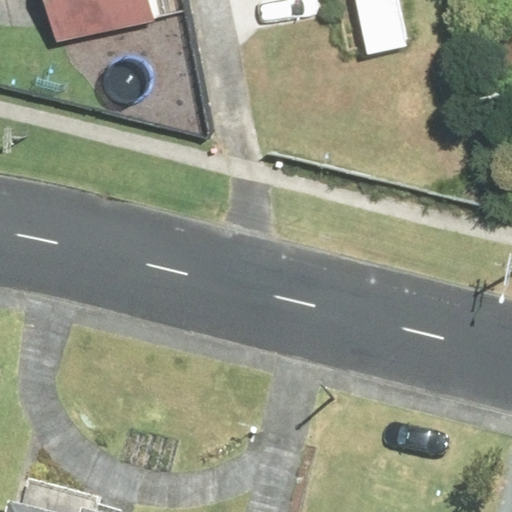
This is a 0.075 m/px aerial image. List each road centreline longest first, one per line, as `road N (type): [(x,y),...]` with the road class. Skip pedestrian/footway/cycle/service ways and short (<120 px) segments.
road 1 (residential): [(0,235),(511,359)]
road 2 (unknown): [(201,0),(265,297)]
